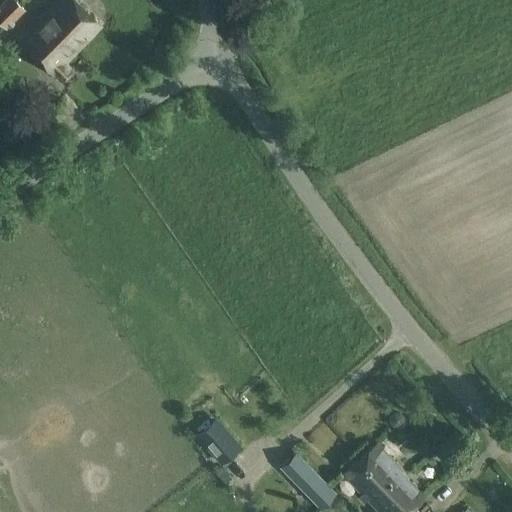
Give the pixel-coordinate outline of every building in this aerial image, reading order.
[(14,21),(15,20),(25,10),(15,0),(5,0),(0,5),(0,26),(2,25),(6,29),(8,27),(9,28),(14,22),(14,21)] [(71,71),(64,64),(101,25),(75,0),(55,0),(18,38),(62,81),(71,71)] [(0,394),(9,389),(0,375),(0,394)] [(236,448),(213,420),(198,433),(221,461),(236,448)] [(360,491),(379,511),(405,511),(424,495),(408,478),(409,477),(378,443),(343,475),(359,492),(360,491)] [(336,493),(296,452),(280,466),(321,509),(336,493)] [(232,477),(224,468),(217,473),(225,483),(232,477)]
